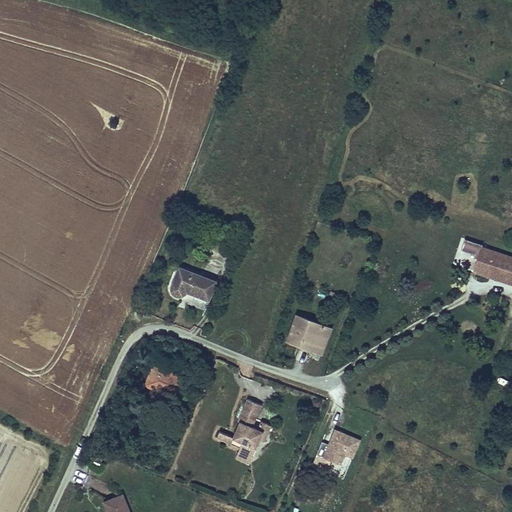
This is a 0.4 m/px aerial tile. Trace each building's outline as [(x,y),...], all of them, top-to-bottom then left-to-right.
[(464,268),(485,276),(488,266),(501,271),(497,281),(511,286),(511,261),(502,258),(504,253),(496,250),(494,255),(476,248),(473,257),(468,256),(464,268)] [(218,278),(181,264),(174,283),(174,284),(174,288),(175,289),(177,292),(179,293),(182,293),(183,291),(185,289),(187,286),(192,288),(191,291),(211,299),(218,278)] [(488,266),(485,276),(497,281),(501,271),(488,266)] [(330,330),(295,318),(287,344),(298,347),(299,343),(316,348),(314,354),(321,357),(330,330)] [(198,365),(186,359),(180,372),(193,378),(198,365)] [(176,378),(148,365),(139,385),(166,398),(176,378)] [(497,373),(493,378),(503,384),(507,378),(497,373)] [(254,434),(257,427),(262,429),(265,420),(255,416),(252,423),(244,419),(247,413),(250,414),(256,399),(241,393),(232,416),(234,416),(227,432),(236,436),(233,442),(232,446),(246,452),(254,434)] [(233,442),(236,436),(227,432),(212,426),(209,432),(233,442)] [(259,436),(262,429),(257,427),(254,434),(259,436)] [(315,456),(342,464),(344,455),(354,458),(360,438),(332,430),(328,444),(320,442),(315,456)] [(246,452),(232,446),(228,454),(243,460),(246,452)] [(122,511),(115,493),(97,500),(101,511),(122,511)]
